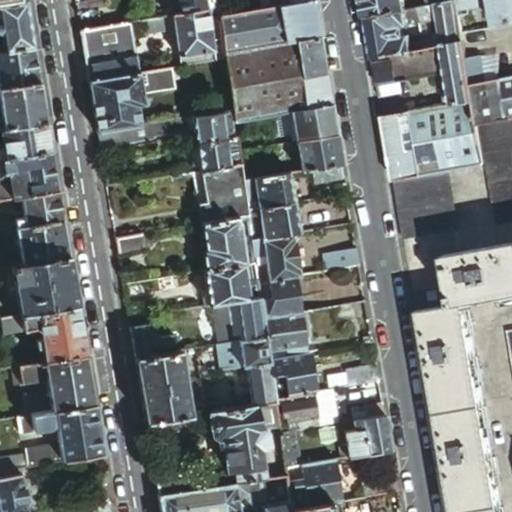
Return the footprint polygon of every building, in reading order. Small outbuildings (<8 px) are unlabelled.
[(204,0),(178,0),(181,15),(206,11),(204,0)] [(216,0),(204,0),(206,11),(208,11),(218,9),(216,0)] [(289,8),(287,0),(266,0),(268,11),(289,8)] [(363,0),(367,20),(406,12),(404,0),(363,0)] [(435,7),(458,2),(457,0),(439,0),(427,2),(429,8),(435,7)] [(511,0),(490,0),(492,3),(495,23),(497,32),(511,28),(511,0)] [(0,35),(1,35),(2,35),(5,53),(32,48),(25,1),(0,5),(0,35)] [(465,1),(458,2),(458,3),(459,13),(469,11),(469,7),(468,1),(465,1)] [(458,3),(458,2),(435,7),(436,14),(440,36),(442,49),(464,45),(463,38),(459,13),(458,3)] [(320,38),(314,3),(289,8),(268,11),(219,19),(219,21),(222,39),(224,54),(294,43),(320,38)] [(436,14),(435,7),(429,8),(425,9),(426,16),(436,14)] [(219,21),(219,19),(218,9),(208,11),(209,22),(219,21)] [(426,16),(425,9),(418,10),(420,24),(428,23),(426,16)] [(418,10),(406,12),(408,23),(416,25),(420,24),(418,10)] [(206,11),(181,15),(173,16),(179,58),(213,52),(214,52),(212,40),(209,22),(208,11),(206,11)] [(406,12),(367,20),(373,53),(412,46),(411,41),(411,37),(405,38),(404,29),(409,28),(408,23),(406,12)] [(140,73),(132,23),(81,31),(89,82),(140,73)] [(327,74),(320,38),(294,43),(300,79),(327,74)] [(424,44),(423,38),(411,41),(412,46),(424,44)] [(224,54),(222,39),(212,40),(214,52),(213,52),(214,61),(225,59),(224,54)] [(300,79),(294,43),(224,54),(225,59),(230,93),(232,109),(234,123),(270,117),(290,113),(305,111),(302,97),(300,79)] [(465,50),(464,45),(442,49),(447,75),(452,108),(474,104),(472,89),(467,61),(465,50)] [(412,46),(373,53),(374,60),(413,53),(412,46)] [(38,84),(32,48),(5,53),(0,53),(0,89),(0,90),(38,84)] [(447,75),(442,49),(413,53),(374,61),(379,87),(404,83),(447,75)] [(180,67),(214,61),(213,52),(179,58),(180,67)] [(482,59),(467,61),(472,89),(487,86),(484,69),(482,59)] [(171,68),(140,73),(144,92),(174,87),(171,68)] [(140,73),(89,82),(98,133),(125,128),(141,125),(138,106),(146,105),(144,92),(140,73)] [(330,92),(327,74),(300,79),(302,97),(330,92)] [(511,81),(487,86),(472,89),(474,104),(477,129),(511,123),(511,81)] [(406,97),(404,83),(379,87),(381,102),(406,97)] [(44,122),(38,84),(0,90),(0,111),(1,121),(3,129),(44,122)] [(332,106),(330,92),(302,97),(305,111),(332,106)] [(232,109),(230,93),(212,96),(207,103),(209,113),(221,111),(232,109)] [(474,104),(452,108),(416,114),(421,144),(390,149),(396,183),(449,174),(484,168),(483,166),(477,129),(474,104)] [(332,106),(305,111),(290,113),(292,121),(295,143),(337,135),(332,106)] [(234,123),(232,109),(221,111),(225,138),(226,139),(236,137),(234,123)] [(221,111),(209,113),(191,116),(191,122),(195,144),(226,139),(225,138),(221,111)] [(292,121),(290,113),(270,117),(272,126),(286,124),(292,121)] [(421,144),(416,114),(385,120),(390,149),(421,144)] [(191,122),(191,116),(151,123),(153,136),(182,131),(187,123),(191,122)] [(50,153),(44,122),(3,129),(0,130),(2,137),(4,148),(6,160),(50,153)] [(153,136),(151,123),(141,125),(125,128),(127,142),(153,137),(153,136)] [(511,123),(477,129),(483,166),(487,165),(498,225),(511,223),(511,152),(511,123)] [(125,128),(98,133),(100,147),(127,142),(125,128)] [(342,165),(337,135),(295,143),(299,164),(300,172),(310,170),(342,165)] [(239,153),(236,137),(226,139),(229,166),(240,164),(239,153)] [(229,166),(226,139),(195,144),(199,171),(229,166)] [(199,171),(195,144),(191,145),(194,172),(199,171)] [(56,193),(50,153),(6,160),(8,176),(12,200),(23,198),(56,193)] [(0,177),(8,176),(6,160),(0,161),(0,177)] [(300,172),(299,164),(295,162),(284,164),(284,168),(285,169),(286,175),(288,174),(300,172)] [(240,164),(229,166),(199,171),(204,204),(197,206),(199,225),(200,225),(237,218),(247,216),(247,212),(245,205),(245,196),(243,182),(240,164)] [(344,176),(342,165),(310,170),(311,181),(344,176)] [(285,169),(284,168),(270,170),(271,177),(286,175),(285,169)] [(199,171),(194,172),(192,172),(197,206),(204,204),(199,171)] [(271,177),(253,180),(255,194),(257,209),(257,210),(293,204),(288,174),(286,175),(271,177)] [(449,174),(396,183),(405,240),(458,231),(449,174)] [(8,176),(0,177),(0,202),(12,200),(8,176)] [(253,180),(243,182),(245,196),(255,194),(253,180)] [(61,223),(56,193),(23,198),(27,221),(28,228),(61,223)] [(293,204),(257,210),(259,223),(260,230),(262,240),(292,235),(298,235),(293,204)] [(259,223),(257,210),(253,211),(247,212),(247,216),(248,225),(259,223)] [(248,225),(247,216),(237,218),(239,229),(249,228),(248,225)] [(239,229),(237,218),(200,225),(204,247),(204,249),(201,254),(203,272),(242,265),(254,263),(253,258),(244,259),(239,229)] [(28,228),(27,221),(0,225),(0,232),(18,230),(28,228)] [(67,258),(61,223),(28,228),(18,230),(23,265),(67,258)] [(262,240),(260,230),(250,232),(251,242),(262,240)] [(141,235),(115,239),(118,253),(143,249),(141,235)] [(298,277),(292,235),(262,240),(264,257),(267,275),(268,282),(293,278),(298,277)] [(251,242),(253,258),(264,257),(262,240),(251,242)] [(511,245),(445,256),(450,286),(453,306),(467,304),(511,296),(511,245)] [(360,267),(357,251),(324,256),(327,272),(360,267)] [(75,307),(67,258),(23,265),(11,267),(19,316),(75,307)] [(242,265),(203,272),(208,306),(214,305),(236,302),(248,300),(246,288),(242,265)] [(293,278),(268,282),(270,299),(273,319),(299,315),(293,278)] [(270,299),(268,282),(257,284),(257,286),(259,298),(259,301),(270,299)] [(257,286),(246,288),(248,300),(259,298),(257,286)] [(453,306),(450,286),(415,293),(418,312),(453,306)] [(248,300),(236,302),(242,341),(264,338),(262,321),(259,301),(259,298),(248,300)] [(273,319),(270,299),(259,301),(262,321),(273,319)] [(152,302),(127,306),(129,319),(154,315),(152,302)] [(242,341),(236,302),(214,305),(220,345),(238,342),(242,341)] [(503,511),(467,304),(453,306),(418,312),(452,511),(503,511)] [(83,355),(75,307),(19,316),(22,331),(37,329),(38,330),(40,340),(35,341),(36,349),(41,348),(42,349),(44,362),(83,355)] [(304,346),(299,315),(273,319),(262,321),(264,338),(267,352),(284,349),(304,346)] [(22,331),(19,316),(0,320),(3,334),(22,331)] [(146,326),(130,329),(135,358),(153,355),(151,340),(149,330),(146,326)] [(171,337),(151,340),(153,355),(174,352),(171,337)] [(264,338),(242,341),(238,342),(242,366),(242,367),(244,366),(268,363),(268,360),(267,352),(264,338)] [(242,366),(238,342),(220,345),(218,345),(222,369),(242,366)] [(306,355),(304,346),(284,349),(285,358),(306,355)] [(284,349),(267,352),(268,360),(285,358),(284,349)] [(153,355),(135,358),(146,423),(191,415),(180,351),(174,352),(153,355)] [(307,354),(306,355),(285,358),(268,360),(268,363),(270,378),(281,376),(282,387),(272,389),(274,401),(278,400),(313,394),(307,354)] [(92,405),(83,355),(44,362),(47,381),(51,404),(53,412),(92,405)] [(47,381),(44,362),(16,367),(20,386),(47,381)] [(268,363),(244,366),(250,405),(254,405),(274,401),(272,389),(270,378),(268,363)] [(379,383),(376,365),(346,370),(349,388),(379,383)] [(16,367),(11,368),(15,387),(20,386),(16,367)] [(379,383),(349,388),(348,388),(350,403),(382,398),(379,383)] [(317,419),(313,394),(278,400),(281,425),(317,419)] [(29,416),(53,412),(51,404),(43,401),(23,405),(24,406),(25,417),(29,416)] [(278,426),(274,401),(254,405),(258,431),(265,430),(267,431),(269,444),(265,449),(267,461),(282,459),(279,436),(278,426)] [(193,407),(194,415),(203,413),(202,405),(202,404),(201,403),(197,404),(193,407)] [(202,405),(203,413),(211,412),(212,412),(211,406),(208,404),(202,405)] [(100,454),(92,405),(53,412),(54,421),(58,443),(61,461),(100,454)] [(258,431),(254,405),(250,405),(212,412),(211,412),(210,416),(213,436),(219,440),(223,439),(227,467),(233,466),(236,484),(243,484),(254,481),(263,480),(265,480),(262,462),(260,450),(265,449),(269,444),(267,431),(265,430),(258,431)] [(385,418),(383,406),(350,412),(352,423),(352,424),(385,418)] [(14,408),(0,410),(0,421),(16,418),(14,408)] [(54,421),(53,412),(29,416),(31,431),(47,427),(54,421)] [(385,418),(352,424),(353,432),(343,433),(345,448),(347,460),(391,452),(385,418)] [(281,425),(278,426),(279,436),(292,434),(318,429),(317,419),(281,425)] [(353,432),(352,424),(342,425),(343,433),(353,432)] [(292,434),(279,436),(282,459),(284,471),(298,468),(292,434)] [(30,467),(61,461),(58,443),(22,450),(23,454),(28,453),(30,467)] [(340,461),(347,460),(345,448),(338,449),(340,461)] [(23,454),(0,458),(0,472),(19,469),(30,467),(28,453),(23,454)] [(267,461),(262,462),(265,480),(285,476),(284,471),(282,459),(267,461)] [(333,462),(299,468),(301,482),(292,483),(293,495),(303,492),(305,503),(294,505),(295,511),(332,505),(340,504),(337,485),(336,479),(333,462)] [(299,468),(298,468),(284,471),(285,476),(288,498),(290,511),(295,511),(294,505),(305,503),(303,492),(293,495),(292,483),(301,482),(299,468)] [(19,469),(0,472),(0,478),(21,475),(19,469)] [(27,511),(21,475),(0,478),(0,511),(27,511)] [(179,475),(155,479),(158,497),(181,493),(179,475)] [(288,498),(285,476),(265,480),(263,480),(265,497),(265,501),(288,498)] [(398,494),(395,477),(371,481),(373,498),(398,494)] [(254,481),(243,484),(244,494),(256,492),(254,481)] [(181,493),(158,497),(160,511),(240,511),(236,484),(181,493)] [(243,484),(236,484),(240,511),(244,511),(247,511),(244,494),(243,484)] [(108,501),(106,485),(76,490),(78,506),(87,505),(108,501)] [(290,511),(288,498),(265,501),(259,502),(261,509),(260,511),(290,511)] [(109,511),(108,501),(87,505),(88,511),(109,511)]
